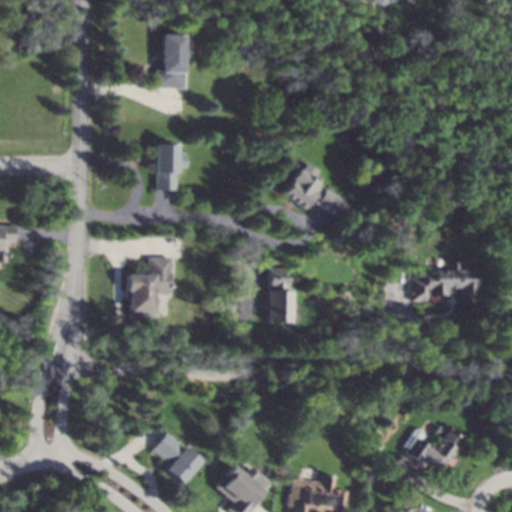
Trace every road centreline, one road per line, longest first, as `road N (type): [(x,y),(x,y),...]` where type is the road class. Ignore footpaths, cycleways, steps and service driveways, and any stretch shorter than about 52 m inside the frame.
road 1 (residential): [(511,372),(58,366)]
road 2 (residential): [(58,366),(79,170),(81,0)]
